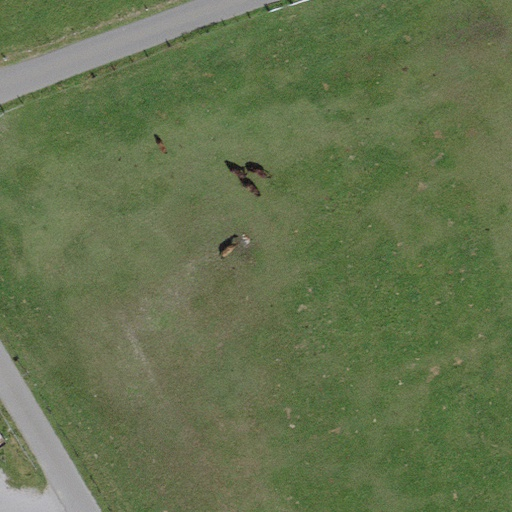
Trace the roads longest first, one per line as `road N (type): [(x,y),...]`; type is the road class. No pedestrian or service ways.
road 1 (unclassified): [(0,83),(243,0)]
road 2 (unclassified): [(0,336),(105,511)]
